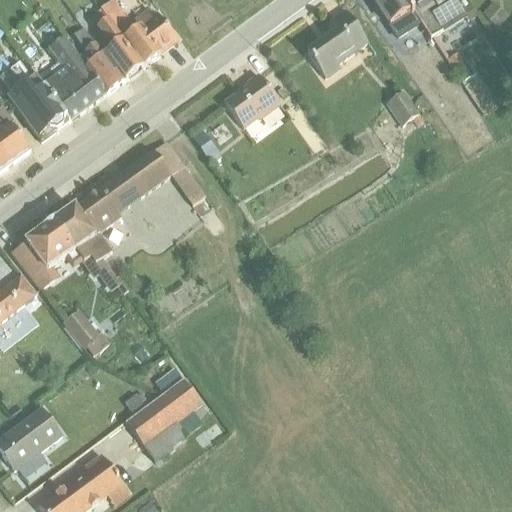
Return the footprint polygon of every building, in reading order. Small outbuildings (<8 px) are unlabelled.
[(405,0),(361,0),(368,10),(379,3),(391,22),(401,16),(413,37),(415,36),(421,46),(422,46),(425,51),(432,46),(429,42),(432,40),(405,0)] [(465,0),(405,0),(432,40),(467,19),(469,24),(478,19),(465,0)] [(101,12),(98,15),(105,25),(109,22),(145,71),(179,45),(158,17),(155,19),(149,11),(135,22),(141,30),(136,33),(114,3),(101,12)] [(509,19),(493,5),(483,16),(499,31),(509,19)] [(369,47),(347,15),(333,24),(339,34),(308,57),(328,83),(342,73),(338,68),(369,47)] [(104,41),(96,46),(126,84),(145,71),(109,22),(105,25),(97,31),(104,41)] [(84,30),(74,38),(87,54),(79,60),(107,98),(126,84),(96,46),(85,32),(84,30)] [(60,66),(39,81),(71,125),(107,98),(79,60),(65,41),(50,53),(60,66)] [(26,63),(3,79),(16,96),(9,100),(43,146),(71,125),(39,81),(28,67),(26,63)] [(249,89),(225,107),(245,133),(258,124),(260,126),(282,109),(260,79),(248,87),(249,89)] [(424,125),(404,95),(387,107),(402,130),(412,124),(416,130),(424,125)] [(0,130),(1,132),(0,132),(0,177),(32,154),(12,128),(16,125),(4,110),(0,112),(0,130)] [(203,134),(194,141),(211,165),(220,158),(203,134)] [(113,184),(75,211),(97,239),(101,237),(123,222),(120,218),(131,210),(143,202),(172,181),(193,209),(206,200),(167,146),(124,176),(113,184)] [(75,211),(55,226),(76,256),(77,255),(84,264),(92,275),(98,271),(100,274),(105,271),(109,276),(111,275),(112,274),(104,263),(114,255),(101,237),(97,239),(75,211)] [(55,226),(12,257),(40,294),(55,284),(49,276),(66,264),(72,272),(82,265),(84,264),(77,255),(76,256),(55,226)] [(92,275),(84,264),(82,265),(94,282),(99,279),(110,295),(117,290),(123,298),(128,295),(118,281),(117,282),(111,275),(109,276),(105,271),(100,274),(98,271),(92,275)] [(0,326),(38,298),(23,279),(0,296),(0,326)] [(80,313),(62,326),(83,353),(86,351),(94,361),(111,348),(102,336),(99,338),(80,313)] [(137,397),(125,406),(134,418),(135,419),(126,426),(157,470),(172,460),(170,456),(189,443),(187,440),(203,428),(199,423),(208,415),(178,376),(159,390),(164,397),(152,407),(146,411),(145,410),(137,397)] [(43,413),(0,445),(0,454),(15,475),(63,439),(43,413)] [(87,476),(40,510),(41,511),(92,511),(108,501),(116,511),(131,499),(101,459),(84,472),(87,476)]
